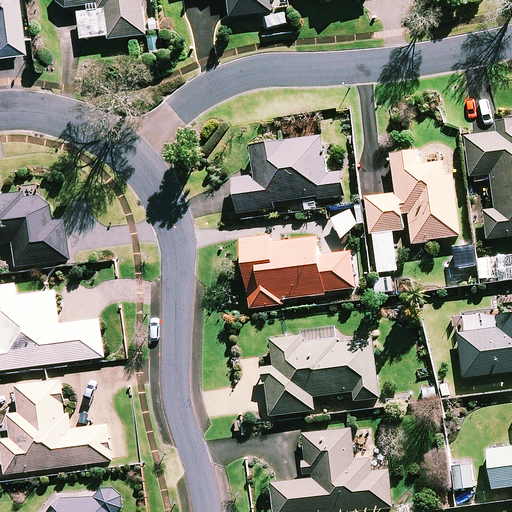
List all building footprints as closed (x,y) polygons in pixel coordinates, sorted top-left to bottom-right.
[(0,0),(0,52),(24,49),(18,0),(0,0)] [(142,0),(58,0),(59,1),(61,4),(63,5),(66,7),(69,8),(72,8),(75,8),(79,7),(82,38),(108,35),(109,39),(146,35),(142,0)] [(229,0),(232,16),(272,12),(271,0),(229,0)] [(511,235),(511,121),(498,123),(499,132),(466,136),(471,176),(491,173),(496,210),(485,211),(488,238),(511,235)] [(274,201),(304,199),(305,210),(319,209),(318,197),(344,195),(342,171),(326,172),(323,137),(252,143),(254,175),(234,177),(237,212),(275,209),(274,201)] [(446,175),(442,147),(392,153),(397,193),(369,197),(379,272),(398,270),(393,231),(411,228),(413,242),(461,236),(453,174),(446,175)] [(0,244),(15,242),(18,267),(72,260),(66,219),(54,221),(52,203),(40,196),(38,185),(24,187),(25,192),(0,194),(0,244)] [(358,223),(351,208),(333,219),(341,236),(358,223)] [(282,304),(281,299),(325,294),(325,291),(356,287),(352,251),(320,255),(318,238),(276,243),(275,236),(242,240),(250,308),(282,304)] [(493,282),(491,256),(475,257),(477,283),(493,282)] [(393,277),(374,278),(375,293),(395,291),(393,277)] [(20,296),(18,283),(0,285),(0,370),(107,357),(102,320),(62,325),(58,291),(20,296)] [(511,311),(464,317),(466,331),(459,332),(464,376),(511,371),(511,311)] [(337,340),(336,330),(272,338),(275,365),(265,367),(270,415),(316,410),(314,396),(354,391),(356,400),(380,398),(373,336),(337,340)] [(416,333),(402,334),(404,354),(418,352),(416,333)] [(74,412),(68,413),(64,380),(17,386),(19,402),(3,404),(5,424),(0,425),(0,464),(6,464),(7,474),(115,460),(110,424),(76,429),(74,412)] [(303,433),(306,460),(301,461),(303,473),(312,472),(312,479),(302,480),(272,483),(274,511),(343,511),(394,507),(390,468),(372,470),(371,457),(356,459),(352,428),(303,433)] [(511,445),(489,449),(494,488),(511,486),(511,493),(511,492),(511,445)] [(474,487),(472,460),(453,461),(455,488),(474,487)] [(53,511),(120,511),(127,504),(126,496),(120,489),(110,487),(97,497),(65,498),(53,511)]
